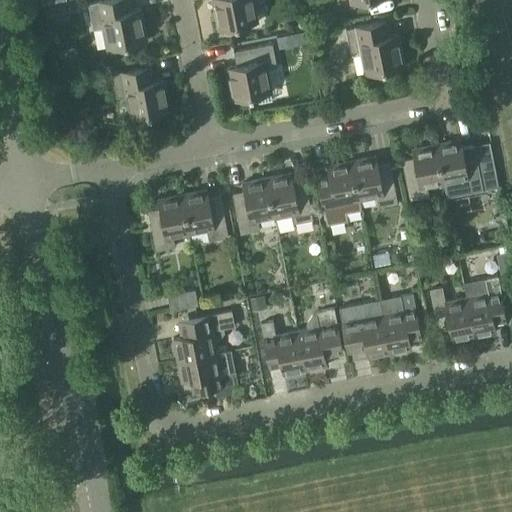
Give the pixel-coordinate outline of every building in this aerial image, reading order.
[(75,0),(67,0),(66,0),(68,12),(77,11),(75,0)] [(130,9),(128,0),(97,0),(89,2),(94,25),(103,23),(108,47),(113,46),(114,50),(126,48),(126,43),(146,39),(140,7),(130,9)] [(213,0),(219,28),(258,21),(253,0),(213,0)] [(346,28),(351,51),(361,49),(365,73),(404,65),(398,33),(388,35),(385,20),(346,28)] [(306,29),(294,32),(296,44),(308,41),(306,29)] [(227,67),(232,97),(233,99),(242,97),(272,91),(267,68),(277,66),(272,43),(234,50),(237,65),(227,67)] [(112,72),(117,95),(126,94),(127,97),(131,118),(137,117),(138,121),(150,118),(149,114),(170,110),(167,97),(163,78),(153,80),(150,65),(112,72)] [(462,138),(436,143),(444,182),(462,178),(464,188),(483,185),(475,144),(463,146),(462,138)] [(444,182),(436,143),(413,147),(414,156),(402,158),(410,199),(430,195),(428,185),(444,182)] [(376,155),(352,159),(361,207),(360,199),(377,195),(379,205),(398,201),(390,161),(378,163),(376,155)] [(361,207),(352,159),(328,164),(330,173),(318,175),(326,215),(327,222),(351,217),(349,209),(361,207)] [(292,171),(268,176),(279,232),(292,230),(294,224),(314,220),(306,178),(294,180),(292,171)] [(279,232),(268,176),(244,181),(245,190),(233,192),(241,233),(260,229),(258,219),(275,216),(278,232),(279,232)] [(207,188),(182,193),(190,233),(207,229),(209,239),(229,235),(221,194),(209,197),(207,188)] [(190,233),(182,193),(159,198),(160,207),(149,209),(157,249),(175,246),(173,236),(190,233)] [(389,250),(373,253),(376,265),(392,262),(389,250)] [(341,264),(331,266),(333,275),(343,273),(341,264)] [(464,281),(467,296),(475,335),(497,331),(494,319),(506,317),(505,308),(511,306),(511,281),(511,280),(500,283),(498,275),(464,281)] [(430,288),(436,316),(448,314),(453,339),(475,335),(467,296),(445,300),(443,285),(430,288)] [(168,294),(172,309),(198,304),(195,289),(168,294)] [(252,295),(254,308),(269,306),(266,292),(252,295)] [(422,337),(413,292),(379,299),(390,352),(412,348),(411,339),(422,337)] [(340,306),(347,342),(365,338),(368,357),(390,352),(379,299),(340,306)] [(308,327),(298,329),(306,369),(328,364),(326,355),(344,351),(335,307),(317,311),(317,313),(313,314),(307,323),(308,327)] [(232,309),(179,319),(182,335),(174,337),(178,358),(217,350),(213,330),(235,326),(232,309)] [(262,322),(270,367),(282,365),(283,373),(306,369),(298,329),(276,334),(274,320),(262,322)] [(217,351),(178,358),(182,381),(196,379),(198,391),(238,383),(232,349),(217,352),(217,351)]
